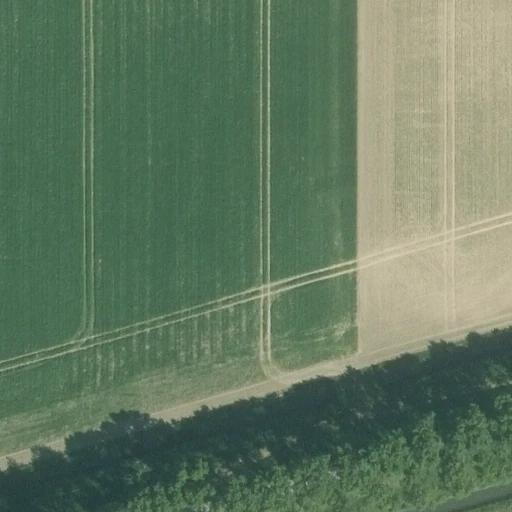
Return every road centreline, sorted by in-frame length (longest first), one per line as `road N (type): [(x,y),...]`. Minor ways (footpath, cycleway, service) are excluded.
road 1 (track): [(511,393),(382,414),(170,511)]
road 2 (unclassified): [(213,511),(511,426)]
